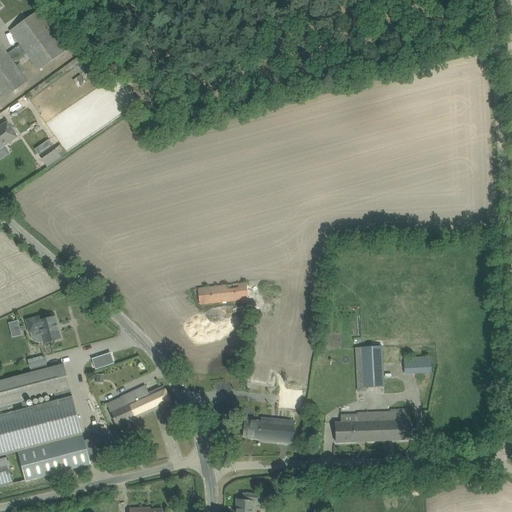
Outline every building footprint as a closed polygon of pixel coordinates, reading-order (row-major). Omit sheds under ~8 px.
[(0,43),(0,94),(4,99),(12,93),(27,82),(14,63),(27,53),(38,70),(66,50),(38,11),(11,31),(21,45),(8,54),(0,43)] [(87,65),(79,71),(84,78),(92,72),(87,65)] [(80,77),(75,80),(80,87),(85,84),(80,77)] [(0,148),(17,137),(7,122),(0,126),(0,148)] [(40,156),(47,167),(61,157),(66,153),(61,145),(55,149),(53,146),(40,156)] [(198,289),(200,305),(249,299),(247,283),(198,289)] [(217,312),(219,322),(231,320),(229,310),(217,312)] [(194,316),(192,316),(182,317),(183,327),(195,326),(194,316)] [(39,343),(44,342),(44,343),(50,341),(60,339),(55,317),(45,319),(40,321),(39,317),(26,320),(29,333),(30,333),(32,339),(33,340),(33,341),(34,342),(35,342),(36,343),(37,343),(38,343),(39,343)] [(276,371),(281,341),(260,338),(253,383),(267,385),(269,370),(276,371)] [(385,387),(382,347),(361,348),(363,388),(385,387)] [(91,464),(64,365),(48,369),(47,364),(45,356),(28,360),(32,373),(0,381),(0,407),(54,393),(56,400),(0,414),(0,455),(74,436),(75,438),(19,452),(27,481),(50,475),(65,471),(91,464)] [(431,357),(404,359),(405,375),(432,373),(431,357)] [(112,419),(116,428),(171,403),(163,387),(149,393),(145,386),(136,390),(120,398),(124,405),(109,412),(112,419)] [(335,423),(336,433),(336,443),(410,440),(409,412),(357,414),(357,422),(335,423)] [(260,422),(255,421),(245,420),(243,437),(259,439),(259,441),(292,444),(294,422),(261,419),(260,422)] [(0,459),(0,487),(13,484),(7,458),(0,459)] [(235,511),(253,511),(254,502),(257,502),(258,496),(242,494),(241,500),(237,499),(235,511)]
